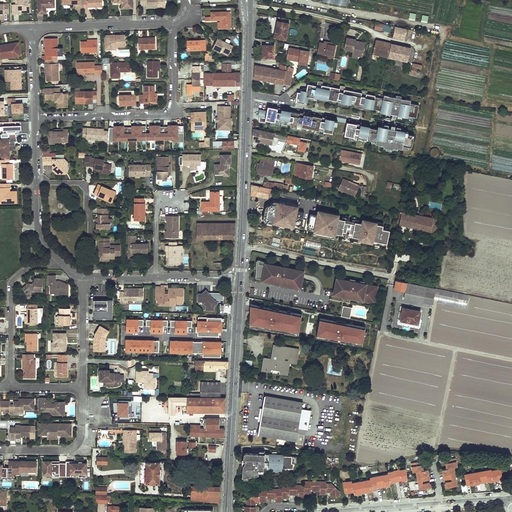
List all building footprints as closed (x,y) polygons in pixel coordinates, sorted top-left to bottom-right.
[(13,0),(13,2),(14,2),(17,1),(17,4),(15,4),(12,4),(12,14),(19,14),(19,13),(19,9),(23,9),(23,10),(29,10),(28,0),(13,0)] [(54,7),(53,0),(36,0),(37,13),(45,13),(45,7),(54,7)] [(82,0),(78,0),(79,4),(75,4),(75,9),(79,9),(79,8),(83,8),(82,0)] [(131,0),(111,0),(112,2),(121,2),(121,8),(132,8),(131,0)] [(0,13),(8,13),(8,4),(0,3),(0,13)] [(230,11),(211,11),(211,20),(222,19),(222,22),(222,27),(222,28),(231,28),(230,11)] [(288,22),(277,21),(275,37),(286,38),(288,22)] [(375,30),(388,32),(389,25),(383,24),(383,25),(381,25),(381,23),(377,23),(375,26),(374,26),(374,27),(375,27),(375,30)] [(403,39),(406,28),(395,26),(392,37),(403,39)] [(124,34),(115,35),(115,37),(107,38),(107,44),(105,44),(105,50),(116,49),(116,47),(125,46),(124,34)] [(115,37),(115,35),(104,35),(105,44),(107,44),(107,38),(115,37)] [(142,38),(137,38),(138,49),(155,49),(154,37),(148,38),(148,39),(142,40),(142,38)] [(44,60),(51,60),(51,56),(57,55),(61,55),(62,54),(62,49),(61,47),(57,47),(57,38),(44,38),(44,56),(42,56),(42,60),(44,60)] [(233,46),(218,39),(213,49),(222,53),(222,51),(230,54),(233,46)] [(363,58),(365,44),(358,42),(358,44),(355,43),(355,42),(356,41),(346,39),(344,50),(353,52),(352,56),(358,57),(363,58)] [(87,42),(80,42),(81,53),(98,52),(97,40),(93,40),(93,41),(87,42)] [(387,57),(390,43),(376,40),(373,54),(387,57)] [(206,42),(187,42),(188,52),(205,52),(206,42)] [(319,43),(317,53),(322,54),(328,55),(328,57),(333,59),(336,46),(332,46),(328,45),(329,43),(324,42),(323,44),(319,43)] [(19,50),(17,43),(7,44),(6,46),(4,47),(4,45),(1,46),(0,46),(0,54),(1,59),(1,58),(13,56),(13,57),(20,56),(19,50)] [(390,43),(387,57),(408,62),(411,48),(390,43)] [(274,45),(263,45),(263,58),(274,58),(274,45)] [(299,59),(298,61),(298,63),(307,65),(309,51),(289,48),(287,59),(296,61),(297,59),(299,59)] [(160,65),(160,61),(147,61),(147,77),(157,77),(157,70),(161,70),(161,65),(160,65)] [(94,62),(76,63),(77,73),(85,73),(94,72),(94,74),(99,74),(98,66),(94,66),(94,62)] [(130,63),(110,63),(111,77),(120,77),(120,72),(120,71),(122,71),(122,72),(130,72),(130,63)] [(240,84),(241,72),(231,72),(231,63),(223,63),(222,72),(204,73),(204,84),(240,84)] [(52,64),(44,64),(45,68),(46,68),(46,74),(46,82),(58,81),(58,64),(52,64)] [(278,69),(255,65),(255,79),(276,82),(278,69)] [(289,85),(291,73),(292,73),(293,67),(286,66),(285,70),(283,84),(289,85)] [(21,74),(21,69),(5,70),(5,75),(8,75),(8,82),(11,82),(11,86),(11,88),(21,88),(21,85),(21,77),(19,78),(19,74),(21,74)] [(276,82),(283,84),(285,70),(280,69),(278,69),(276,82)] [(192,73),(192,85),(200,85),(200,73),(192,73)] [(298,92),(297,99),(300,100),(299,103),(305,104),(305,102),(306,99),(308,99),(308,97),(314,98),(315,98),(315,97),(316,95),(317,95),(317,92),(316,92),(317,90),(319,91),(319,90),(321,91),(321,93),(320,93),(320,95),(320,98),(324,99),(329,100),(329,99),(333,100),(337,101),(338,101),(338,98),(339,99),(339,96),(339,94),(342,95),(344,95),(343,97),(342,99),(342,102),(349,104),(351,104),(355,104),(359,105),(360,105),(360,103),(361,103),(362,101),(361,100),(361,99),(364,99),(366,99),(365,102),(365,101),(364,104),(365,104),(364,107),(371,108),(374,108),(376,97),(376,95),(367,93),(368,90),(363,89),(362,93),(345,89),(346,86),(341,85),(340,88),(323,85),(323,82),(318,81),(317,86),(308,84),(308,89),(307,92),(307,94),(301,93),(298,92)] [(155,86),(144,86),(144,95),(139,95),(139,104),(144,104),(144,102),(148,102),(153,102),(153,94),(155,94),(155,86)] [(60,88),(44,88),(45,99),(55,98),(55,97),(57,97),(58,100),(58,107),(67,107),(67,93),(62,93),(62,92),(60,92),(60,88)] [(93,91),(75,91),(75,101),(85,100),(85,103),(93,103),(93,98),(93,91)] [(136,94),(119,95),(119,105),(136,105),(136,94)] [(341,105),(348,106),(349,104),(342,102),(342,99),(343,97),(344,95),(342,95),(339,94),(339,96),(339,99),(338,103),(342,104),(341,105)] [(384,98),(376,97),(374,108),(382,109),(381,111),(395,114),(408,116),(408,115),(417,116),(419,105),(410,103),(411,99),(385,94),(384,98)] [(15,102),(15,97),(7,98),(8,114),(12,113),(12,111),(23,110),(22,101),(15,102)] [(361,103),(360,108),(362,108),(364,108),(364,109),(370,110),(371,108),(364,107),(365,104),(364,104),(365,101),(365,102),(366,99),(364,99),(361,99),(361,100),(362,101),(361,103)] [(230,119),(230,107),(219,106),(218,118),(218,123),(218,130),(225,130),(225,128),(231,128),(231,122),(230,122),(230,119)] [(268,112),(260,110),(259,117),(260,117),(259,122),(266,123),(266,120),(271,121),(275,122),(275,125),(280,126),(280,123),(282,123),(288,124),(293,125),(297,126),(297,129),(302,130),(302,127),(304,127),(311,129),(315,130),(320,130),(319,134),(324,135),(324,132),(326,132),(333,133),(335,125),(337,125),(338,121),(336,121),(336,120),(333,119),(326,118),(326,121),(325,121),(325,123),(326,123),(325,125),(321,124),(321,122),(322,122),(322,121),(322,118),(311,115),(304,114),(304,117),(303,117),(303,118),(303,120),(299,120),(299,118),(300,118),(300,116),(299,116),(300,113),(289,111),(282,109),(282,113),(281,112),(281,114),(282,114),(281,116),(277,115),(277,114),(278,114),(278,112),(278,109),(269,107),(268,112)] [(282,109),(279,108),(278,112),(278,114),(277,114),(277,115),(281,116),(282,114),(281,114),(281,112),(282,113),(282,109),(289,111),(290,109),(283,108),(282,109)] [(304,113),(301,113),(300,116),(300,118),(299,118),(299,120),(303,120),(303,118),(303,117),(304,117),(304,114),(311,115),(311,113),(305,112),(304,113)] [(206,113),(191,113),(191,121),(193,121),(193,124),(191,124),(192,130),(202,130),(202,128),(206,128),(206,113)] [(333,119),(334,117),(327,116),(326,118),(323,117),(322,121),(322,122),(321,122),(321,124),(325,125),(326,123),(325,123),(325,121),(326,121),(326,118),(333,119)] [(0,129),(21,129),(21,120),(0,121),(0,129)] [(358,124),(348,122),(345,136),(350,136),(354,137),(354,140),(359,142),(359,138),(361,139),(367,140),(368,140),(371,128),(371,127),(370,127),(368,126),(361,125),(361,128),(360,128),(360,129),(361,130),(360,132),(356,131),(356,129),(357,129),(358,127),(357,127),(358,124)] [(362,124),(358,124),(358,127),(357,129),(356,129),(356,131),(360,132),(361,130),(360,129),(360,128),(361,128),(361,125),(368,126),(369,125),(362,123),(362,124)] [(169,127),(164,127),(164,139),(173,139),(173,125),(169,125),(169,127)] [(178,125),(173,125),(173,139),(173,140),(183,139),(183,126),(178,126),(178,125)] [(114,128),(109,128),(108,141),(118,142),(118,139),(118,126),(114,127),(114,128)] [(123,126),(118,126),(118,139),(128,139),(128,127),(123,127),(123,126)] [(132,127),(128,127),(128,139),(137,139),(137,126),(132,126),(132,127)] [(146,133),(146,126),(137,126),(137,139),(146,139),(146,133)] [(155,139),(155,126),(150,126),(150,133),(146,133),(146,139),(155,139)] [(160,126),(155,126),(155,139),(164,139),(164,127),(160,127),(160,126)] [(379,130),(371,128),(368,140),(377,141),(376,143),(385,145),(384,148),(394,150),(394,147),(403,149),(403,146),(413,148),(415,136),(409,135),(410,133),(392,129),(380,127),(379,130)] [(92,129),(87,128),(87,139),(103,140),(104,131),(104,129),(98,129),(98,131),(92,130),(92,129)] [(279,138),(280,134),(253,129),(253,142),(272,145),(273,140),(274,137),(279,138)] [(67,132),(49,132),(50,144),(54,144),(54,143),(68,142),(67,132)] [(289,138),(288,138),(287,142),(298,144),(300,138),(290,135),(289,138)] [(16,137),(8,138),(8,139),(1,140),(1,138),(0,137),(0,145),(1,146),(2,160),(8,160),(9,160),(9,158),(9,149),(9,145),(15,145),(15,141),(16,141),(16,137)] [(209,137),(204,137),(204,141),(199,142),(199,147),(209,146),(209,137)] [(222,140),(222,149),(234,150),(234,141),(222,140)] [(431,148),(430,156),(438,157),(439,149),(431,148)] [(360,164),(362,153),(341,150),(339,160),(360,164)] [(64,159),(64,155),(55,155),(55,157),(46,157),(45,158),(45,164),(53,164),(53,170),(56,173),(63,173),(67,169),(67,162),(64,159)] [(201,155),(183,155),(183,156),(179,156),(179,165),(182,165),(182,163),(186,163),(186,165),(191,165),(191,167),(197,167),(197,165),(201,165),(201,162),(201,155)] [(231,155),(220,155),(220,164),(217,164),(217,166),(215,168),(215,175),(219,175),(219,173),(221,171),(223,171),(223,175),(223,176),(229,176),(229,169),(227,167),(227,164),(228,164),(231,164),(231,155)] [(105,159),(92,157),(92,156),(84,156),(84,165),(90,165),(95,166),(95,168),(99,169),(100,168),(103,168),(102,170),(102,171),(108,172),(109,169),(111,170),(112,165),(104,163),(105,159)] [(168,157),(158,157),(157,179),(168,179),(168,176),(170,176),(170,172),(168,172),(168,165),(168,157)] [(275,161),(262,158),(260,163),(258,163),(256,172),(258,173),(264,174),(272,176),(275,161)] [(2,160),(0,160),(0,163),(1,164),(2,175),(4,175),(4,180),(13,179),(12,163),(8,164),(8,160),(2,160)] [(314,165),(296,162),(294,176),(311,179),(314,165)] [(150,165),(129,165),(129,176),(135,176),(140,176),(150,176),(150,165)] [(359,184),(343,178),(338,189),(354,196),(359,184)] [(10,183),(0,183),(0,193),(1,193),(1,198),(0,198),(0,204),(17,203),(16,191),(10,191),(8,192),(8,188),(10,188),(10,183)] [(111,189),(98,184),(94,193),(98,195),(105,198),(104,199),(112,202),(115,194),(110,192),(111,189)] [(274,189),(251,184),(250,195),(268,198),(269,192),(273,192),(274,189)] [(219,192),(212,192),(211,202),(210,202),(201,202),(201,211),(219,211),(219,192)] [(144,197),(135,197),(135,219),(145,219),(145,212),(143,212),(143,210),(145,210),(145,202),(144,202),(144,197)] [(275,202),(269,206),(267,216),(265,215),(264,221),(277,224),(278,221),(288,223),(288,224),(295,225),(301,226),(302,226),(305,213),(298,211),(298,209),(292,208),(292,206),(285,205),(286,204),(275,202)] [(108,208),(98,208),(98,218),(98,222),(97,222),(97,228),(110,228),(110,223),(112,223),(112,218),(108,218),(108,208)] [(399,224),(436,232),(439,221),(402,212),(399,224)] [(388,243),(391,230),(384,228),(384,226),(377,225),(378,224),(367,222),(363,221),(363,223),(359,222),(360,220),(357,219),(353,219),(352,223),(349,223),(350,218),(346,217),(343,217),(343,219),(339,218),(340,216),(335,215),(325,213),(325,215),(318,214),(318,215),(311,214),(308,227),(310,227),(315,229),(315,230),(322,231),(322,230),(329,231),(328,234),(332,234),(332,232),(347,235),(348,228),(351,229),(350,235),(364,238),(363,241),(367,241),(368,239),(374,240),(374,241),(381,243),(381,242),(386,243),(388,243)] [(179,215),(166,215),(166,220),(168,220),(168,230),(168,237),(179,237),(179,215)] [(197,223),(197,238),(234,238),(235,231),(235,223),(197,223)] [(332,232),(332,234),(363,241),(364,238),(350,235),(351,229),(348,228),(347,235),(332,232)] [(136,235),(129,235),(129,248),(132,248),(132,252),(148,252),(148,243),(142,243),(142,244),(140,244),(140,243),(136,243),(136,235)] [(120,245),(110,245),(110,242),(110,238),(100,238),(100,258),(104,258),(104,257),(110,257),(110,258),(115,258),(115,255),(120,255),(120,245)] [(170,245),(166,245),(166,250),(167,251),(170,250),(170,257),(170,264),(182,264),(182,249),(185,249),(185,245),(177,245),(170,245)] [(301,288),(304,270),(296,269),(296,270),(286,268),(287,267),(272,264),(271,265),(265,264),(257,262),(256,277),(262,278),(262,280),(268,281),(269,280),(275,281),(275,283),(278,283),(279,282),(281,282),(281,284),(288,285),(288,283),(296,285),(295,287),(301,288)] [(47,275),(47,286),(51,286),(51,293),(55,293),(55,295),(69,295),(69,283),(60,283),(60,281),(56,281),(56,275),(47,275)] [(43,279),(34,279),(34,282),(34,284),(32,284),(27,284),(21,290),(26,296),(30,292),(30,290),(34,290),(34,291),(35,291),(43,291),(43,279)] [(344,279),(344,281),(337,280),(334,292),(342,293),(341,295),(343,296),(349,297),(359,299),(363,300),(375,302),(376,299),(378,288),(378,286),(366,283),(360,282),(355,281),(350,280),(344,279)] [(435,288),(396,280),(395,289),(405,291),(404,298),(432,304),(434,294),(435,288)] [(161,286),(157,286),(157,300),(161,300),(161,303),(165,303),(165,305),(170,305),(170,303),(177,303),(177,301),(183,301),(184,293),(181,293),(182,288),(169,288),(169,291),(169,294),(161,294),(161,286)] [(144,288),(125,288),(125,292),(121,292),(121,303),(125,303),(125,299),(129,299),(144,299),(144,288)] [(468,295),(435,288),(434,294),(467,301),(468,295)] [(204,292),(202,294),(198,294),(198,301),(202,301),(206,305),(206,309),(213,309),(213,306),(215,304),(216,300),(214,300),(212,300),(207,296),(207,293),(207,292),(204,292)] [(220,292),(207,292),(207,293),(214,300),(216,300),(220,300),(220,292)] [(113,299),(94,299),(94,318),(112,318),(113,299)] [(352,307),(343,305),(341,316),(350,317),(352,307)] [(28,308),(28,316),(28,324),(38,324),(38,317),(43,317),(43,308),(38,308),(28,308)] [(70,308),(60,308),(60,316),(60,324),(70,324),(70,308)] [(420,312),(403,308),(400,320),(418,324),(420,312)] [(300,313),(280,309),(279,314),(277,314),(275,316),(274,323),(283,325),(286,326),(288,324),(290,326),(294,327),(294,324),(299,324),(300,313)] [(222,318),(222,317),(198,317),(198,328),(198,333),(198,335),(219,336),(219,330),(222,331),(222,326),(222,318)] [(143,326),(144,320),(135,319),(132,319),(127,319),(127,332),(138,332),(138,326),(143,326)] [(168,326),(168,320),(157,320),(154,320),(147,320),(147,326),(151,326),(151,332),(162,332),(163,326),(168,326)] [(192,327),(192,321),(182,320),(178,320),(171,320),(171,326),(176,326),(176,333),(187,333),(187,327),(192,327)] [(319,320),(316,338),(363,346),(365,327),(319,320)] [(110,331),(101,325),(95,334),(95,337),(96,337),(96,341),(94,342),(94,350),(102,350),(102,346),(106,346),(106,337),(110,331)] [(38,334),(28,333),(28,342),(28,351),(38,351),(38,334)] [(66,333),(54,333),(54,342),(52,342),(52,351),(64,351),(64,342),(66,342),(66,333)] [(159,351),(159,340),(126,340),(126,351),(159,351)] [(221,342),(221,341),(171,340),(171,352),(203,352),(203,356),(221,356),(221,351),(221,342)] [(282,348),(282,346),(273,345),(271,359),(271,361),(263,360),(261,371),(269,372),(270,369),(280,371),(279,374),(286,375),(287,370),(288,370),(289,363),(295,364),(297,349),(288,348),(288,349),(282,348)] [(36,359),(35,359),(35,354),(24,354),(24,363),(25,363),(26,370),(26,378),(36,378),(36,359)] [(69,368),(69,358),(59,358),(59,376),(69,376),(69,371),(68,371),(68,368),(69,368)] [(216,369),(216,366),(228,367),(228,360),(196,359),(196,369),(216,369)] [(253,360),(245,360),(244,368),(252,369),(253,360)] [(114,372),(110,372),(110,370),(110,369),(101,369),(101,380),(105,380),(109,380),(109,383),(114,383),(118,383),(118,381),(121,381),(121,380),(121,374),(121,373),(114,373),(114,372)] [(154,374),(149,374),(149,373),(150,370),(137,370),(137,381),(145,381),(145,383),(149,383),(149,388),(156,388),(156,377),(154,377),(154,374)] [(220,382),(201,382),(202,395),(220,396),(220,382)] [(265,395),(258,435),(296,441),(303,408),(304,401),(265,395)] [(188,404),(188,411),(225,412),(226,397),(169,396),(169,413),(175,413),(176,404),(188,404)] [(49,398),(39,398),(39,411),(51,411),(57,415),(61,411),(68,411),(68,402),(58,402),(58,404),(55,404),(55,402),(49,402),(49,400),(49,398)] [(11,401),(2,401),(2,402),(2,411),(6,411),(6,414),(10,414),(11,405),(11,401)] [(35,401),(20,401),(20,403),(15,403),(15,405),(12,405),(12,411),(15,411),(15,414),(20,414),(20,412),(25,412),(25,409),(35,410),(35,401)] [(118,402),(118,417),(128,417),(129,403),(118,402)] [(312,409),(303,408),(300,428),(309,429),(312,409)] [(220,418),(206,418),(206,425),(206,428),(220,427),(220,418)] [(45,423),(40,423),(40,432),(43,432),(43,435),(48,435),(58,435),(58,433),(62,433),(62,435),(62,436),(72,436),(72,423),(53,423),(53,426),(45,426),(45,423)] [(201,425),(191,424),(190,435),(225,436),(225,427),(220,427),(206,428),(201,428),(201,425)] [(22,426),(21,426),(21,427),(17,427),(11,427),(11,440),(16,440),(16,438),(22,438),(22,436),(24,436),(31,436),(31,431),(31,426),(22,426)] [(160,428),(152,428),(151,439),(158,440),(158,449),(161,449),(166,449),(166,450),(167,432),(160,432),(160,428)] [(137,452),(138,429),(125,429),(124,434),(126,434),(126,443),(126,452),(137,452)] [(187,440),(176,440),(176,454),(187,454),(187,440)] [(297,463),(297,456),(279,456),(279,454),(277,454),(272,454),(272,461),(265,461),(265,454),(260,454),(247,454),(246,454),(245,454),(245,455),(244,455),(244,456),(244,462),(246,462),(246,469),(244,469),(244,478),(260,475),(260,471),(265,471),(275,471),(275,470),(281,470),(283,470),(283,468),(285,468),(291,468),(294,468),(294,463),(297,463)] [(446,488),(457,485),(454,468),(457,467),(455,457),(444,459),(446,469),(442,469),(446,488)] [(419,490),(431,487),(428,469),(424,470),(422,460),(411,462),(413,471),(416,471),(419,490)] [(4,468),(4,465),(0,464),(0,479),(1,479),(1,474),(4,474),(4,477),(9,477),(9,475),(15,475),(15,471),(15,461),(10,461),(10,468),(4,468)] [(26,463),(26,461),(22,461),(22,463),(15,463),(15,461),(15,471),(22,471),(30,471),(30,475),(37,475),(37,461),(30,461),(30,463),(26,463)] [(53,463),(53,461),(45,461),(45,475),(53,475),(53,471),(57,471),(57,473),(68,473),(68,463),(53,463)] [(76,463),(77,461),(68,461),(68,463),(68,473),(68,476),(73,476),(73,473),(80,473),(80,477),(88,477),(88,463),(84,463),(84,461),(80,461),(80,463),(76,463)] [(161,462),(148,461),(148,483),(161,483),(161,462)] [(467,486),(503,479),(501,468),(492,470),(492,468),(464,473),(467,486)] [(392,484),(409,481),(407,469),(390,472),(390,475),(372,478),(372,480),(354,483),(354,481),(344,483),(347,494),(356,493),(357,496),(375,492),(375,491),(393,487),(392,484)] [(330,500),(339,499),(340,497),(331,484),(326,484),(326,481),(303,480),(303,483),(283,483),(283,486),(262,486),(262,490),(258,490),(248,499),(248,503),(245,503),(245,511),(255,511),(256,502),(267,502),(267,499),(275,499),(275,502),(282,502),(282,498),(289,498),(289,495),(297,495),(297,498),(303,498),(303,495),(311,495),(311,492),(319,493),(319,496),(325,497),(325,494),(330,495),(330,500)] [(221,494),(221,486),(192,486),(192,500),(221,502),(221,494)] [(53,494),(43,493),(42,501),(53,502),(53,494)]
